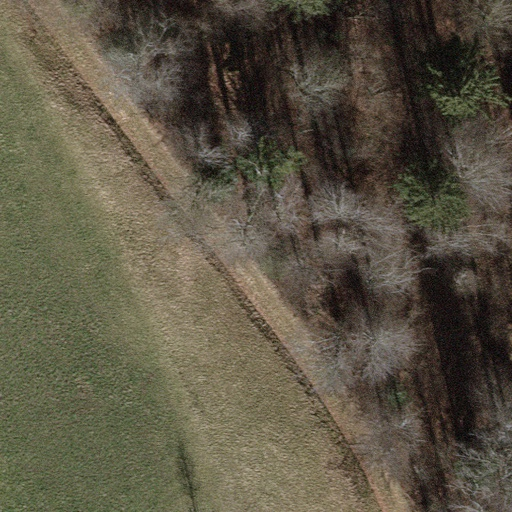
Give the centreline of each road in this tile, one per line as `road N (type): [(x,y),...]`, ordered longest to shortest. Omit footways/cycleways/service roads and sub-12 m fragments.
road 1 (track): [(390,511),(371,464),(274,310),(43,0)]
road 2 (track): [(430,0),(511,157)]
